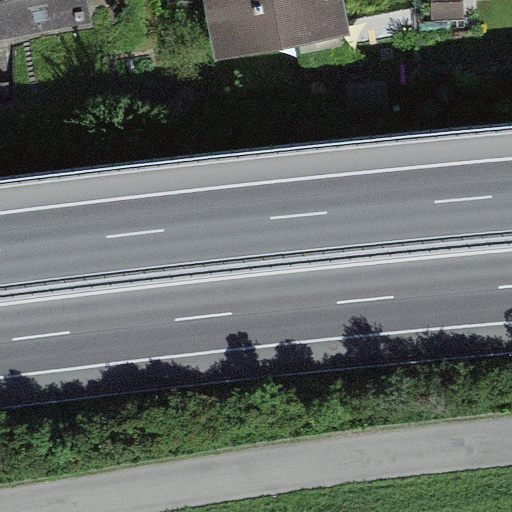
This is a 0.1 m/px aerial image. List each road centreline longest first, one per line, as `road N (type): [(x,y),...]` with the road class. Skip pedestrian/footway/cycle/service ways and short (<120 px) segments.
road 1 (residential): [(0,511),(511,442)]
road 2 (motorway): [(511,196),(0,254)]
road 3 (motorway): [(0,340),(511,284)]
